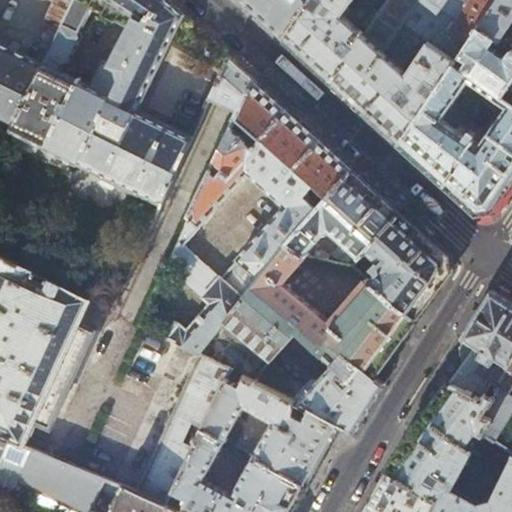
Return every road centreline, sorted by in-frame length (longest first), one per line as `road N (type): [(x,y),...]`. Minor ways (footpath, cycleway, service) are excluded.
road 1 (residential): [(489,252),(203,0)]
road 2 (residential): [(489,252),(328,511)]
